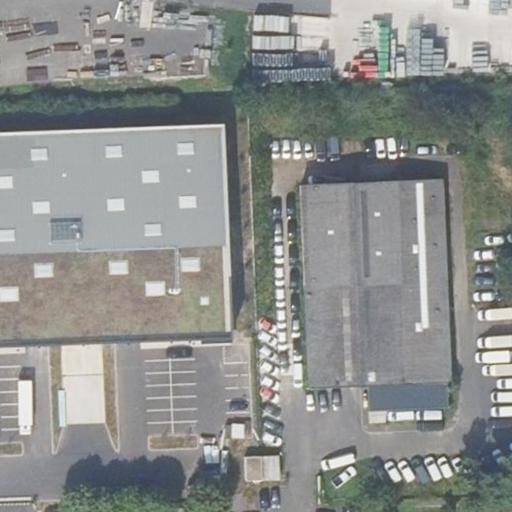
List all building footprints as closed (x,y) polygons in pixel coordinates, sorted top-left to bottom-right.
[(231,122),(247,121),(246,97),(204,99),(204,108),(205,123),(231,122)] [(204,99),(178,100),(178,109),(204,108),(204,99)] [(231,139),(248,139),(247,121),(231,122),(231,139)] [(173,450),(205,449),(195,186),(193,186),(192,180),(187,180),(187,186),(17,192),(20,268),(144,264),(149,391),(25,395),(28,456),(160,451),(173,450)] [(370,413),(451,410),(450,383),(455,383),(447,185),(300,191),(309,391),(369,389),(370,413)] [(278,449),(277,430),(260,430),(261,450),(278,449)] [(160,460),(174,459),(173,450),(160,451),(160,460)] [(248,482),(279,481),(278,456),(247,457),(248,482)]
